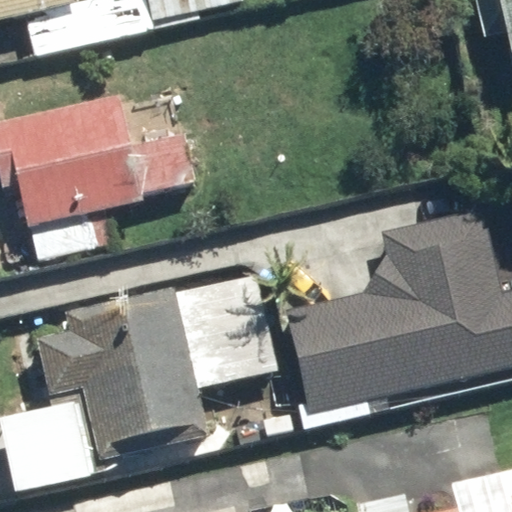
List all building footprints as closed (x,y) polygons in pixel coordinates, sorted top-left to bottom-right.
[(0,0),(0,27),(28,22),(37,61),(161,33),(159,23),(250,3),(249,0),(0,0)] [(145,144),(134,96),(0,126),(0,154),(26,269),(110,250),(103,221),(157,208),(154,196),(207,184),(195,133),(145,144)] [(380,298),(293,318),(316,419),(511,374),(511,290),(506,292),(487,212),(390,234),(396,261),(373,267),(380,298)] [(207,394),(289,375),(267,277),(78,320),(80,332),(45,340),(61,408),(2,421),(19,497),(106,477),(103,466),(218,440),(207,394)] [(459,511),(416,511),(413,495),(363,506),(364,511),(511,511),(511,472),(459,484),(465,511),(459,511)] [(184,511),(236,511),(233,501),(184,511)]
